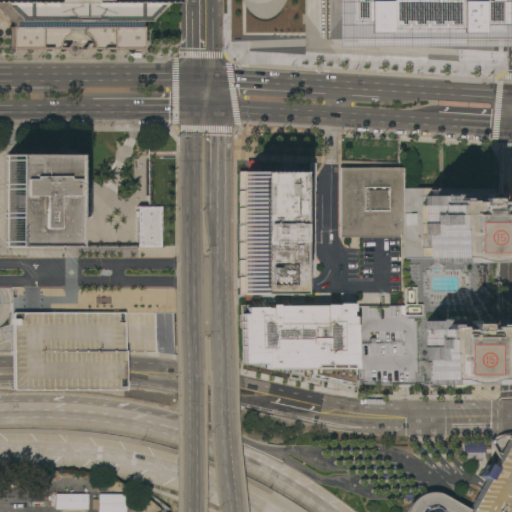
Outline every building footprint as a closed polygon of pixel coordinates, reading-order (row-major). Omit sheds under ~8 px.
[(0,0),(169,0),(169,2),(155,2),(140,19),(140,21),(140,48),(82,49),(81,46),(91,46),(90,41),(88,38),(85,36),(84,34),(82,33),(82,26),(66,27),(66,34),(65,34),(63,35),(61,37),(59,39),(58,43),(57,46),(69,46),(69,48),(8,49),(8,19),(0,11),(0,0)] [(320,0),(320,40),(389,40),(389,46),(425,46),(425,40),(492,40),(491,0),(320,0)] [(5,154),(66,154),(66,247),(6,247),(5,154)] [(237,296),(237,171),(306,171),(306,162),(312,162),(312,277),(292,278),(291,296),(237,296)] [(338,168),(402,168),(402,236),(338,236),(338,168)] [(487,192),(487,234),(482,234),(482,265),(467,265),(467,262),(441,262),(441,265),(425,265),(425,227),(420,227),(420,191),(487,192)] [(138,248),(139,207),(162,207),(161,248),(138,248)] [(238,306),(238,363),(261,363),(261,370),(306,369),(306,381),(350,381),(350,305),(238,306)] [(156,351),(123,351),(123,376),(123,389),(12,390),(12,372),(11,312),(156,312),(156,351)] [(488,319),(487,361),(481,361),(481,387),(427,387),(427,362),(421,362),(421,316),(463,316),(463,319),(488,319)] [(485,479),(478,475),(484,463),(492,467),(505,446),(510,437),(511,438),(511,511),(406,511),(407,509),(408,506),(410,503),(412,501),(414,499),(417,497),(419,496),(422,494),(425,494),(428,493),(431,493),(434,493),(437,494),(441,496),(468,510),(485,479)] [(461,459),(461,439),(482,439),(482,459),(461,459)] [(86,509),(54,509),(54,493),(86,493),(86,509)] [(124,493),(124,511),(97,511),(97,493),(124,493)] [(30,496),(42,496),(42,506),(30,506),(30,496)]
